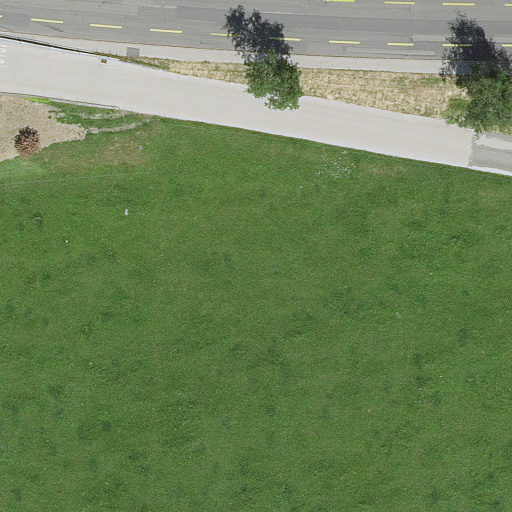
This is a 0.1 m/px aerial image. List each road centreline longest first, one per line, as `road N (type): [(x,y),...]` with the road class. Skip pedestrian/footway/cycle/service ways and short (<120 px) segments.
road 1 (tertiary): [(0,64),(511,151)]
road 2 (secondary): [(511,23),(43,0)]
